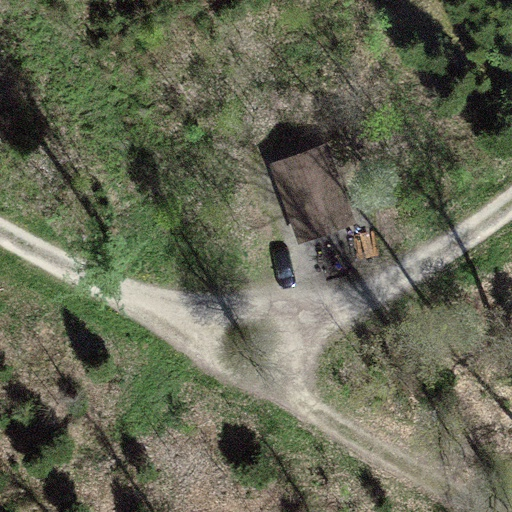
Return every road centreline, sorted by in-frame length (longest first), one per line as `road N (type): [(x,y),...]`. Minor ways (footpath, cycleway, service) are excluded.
road 1 (track): [(0,225),(199,327),(390,276),(511,197)]
road 2 (track): [(199,327),(483,511)]
